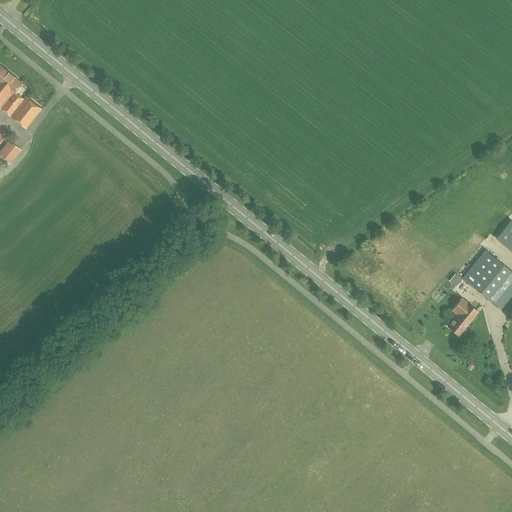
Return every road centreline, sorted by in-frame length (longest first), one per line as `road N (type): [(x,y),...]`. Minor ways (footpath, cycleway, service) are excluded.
road 1 (primary): [(511,437),(0,15)]
road 2 (track): [(0,407),(225,198)]
